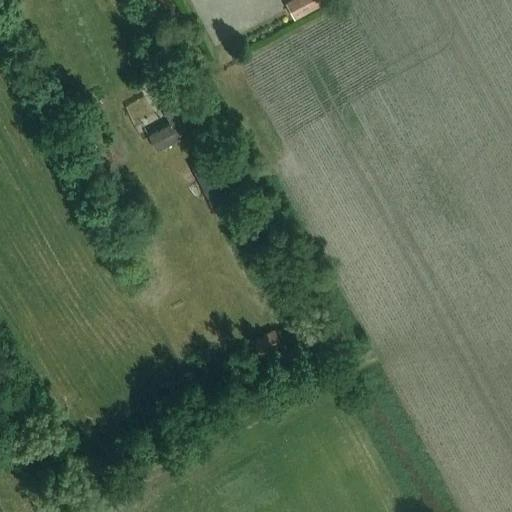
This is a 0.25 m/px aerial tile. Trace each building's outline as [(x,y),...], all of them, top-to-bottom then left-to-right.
[(330,1),(329,0),(301,0),(308,13),(330,1)] [(182,139),(182,138),(197,131),(188,115),(185,117),(178,103),(162,111),(169,125),(147,137),(155,153),(162,149),(182,139)] [(209,161),(193,169),(214,210),(229,202),(209,161)] [(124,185),(113,191),(119,204),(131,199),(124,185)] [(283,348),(274,331),(263,336),(272,353),(283,348)]
